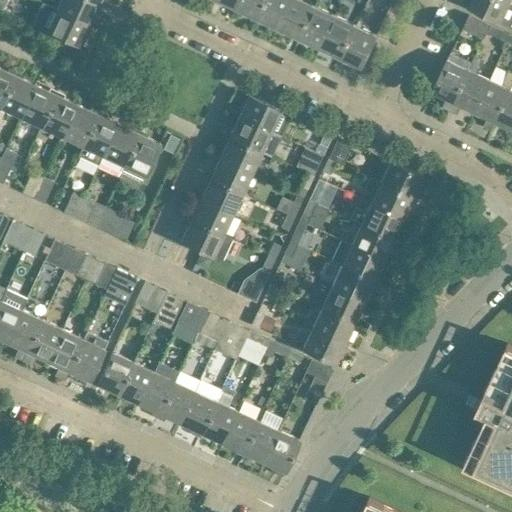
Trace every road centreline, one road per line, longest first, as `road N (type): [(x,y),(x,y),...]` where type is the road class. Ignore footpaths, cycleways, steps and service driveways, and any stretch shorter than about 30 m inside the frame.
road 1 (residential): [(290,511),(337,438),(511,261)]
road 2 (residential): [(285,511),(0,379)]
road 3 (residential): [(383,118),(171,21),(156,0)]
road 4 (residential): [(511,204),(456,153),(383,118)]
road 5 (residential): [(383,118),(437,0)]
